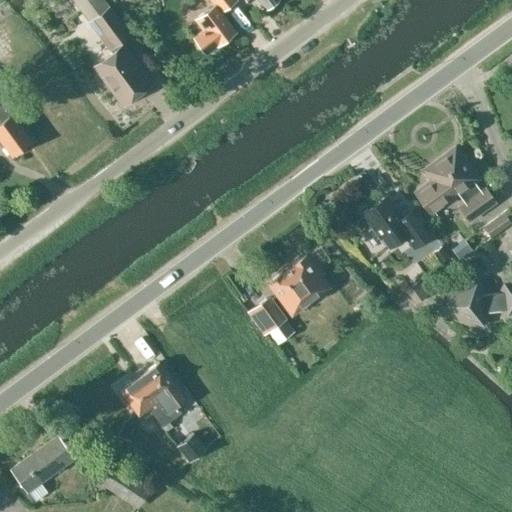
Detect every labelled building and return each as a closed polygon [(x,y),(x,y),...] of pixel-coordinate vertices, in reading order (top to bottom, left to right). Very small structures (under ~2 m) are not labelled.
[(123,104),(150,83),(119,42),(128,34),(102,0),(71,0),(112,53),(94,66),(123,104)] [(220,12),(235,0),(209,0),(213,5),(193,19),(202,29),(193,36),(205,52),(235,30),(220,12)] [(247,0),(249,1),(250,0),(258,0),(265,8),(275,0),(247,0)] [(0,120),(0,121),(0,140),(11,156),(31,140),(12,113),(9,115),(6,109),(12,104),(0,86),(0,120)] [(433,210),(458,193),(465,202),(459,206),(469,220),(495,201),(485,187),(480,191),(474,181),(479,178),(455,145),(423,168),(431,179),(417,188),(433,210)] [(389,246),(404,235),(413,247),(432,233),(414,207),(402,215),(386,194),(362,212),(373,227),(375,226),(389,246)] [(503,211),(482,225),(490,236),(511,222),(503,211)] [(320,243),(306,254),(322,274),(326,271),(335,264),(320,243)] [(441,245),(432,251),(439,262),(448,255),(441,245)] [(281,303),(296,293),(307,285),(321,275),(322,274),(306,254),(266,282),(281,303)] [(326,271),(322,274),(321,275),(323,279),(329,275),(326,271)] [(510,311),(511,310),(511,285),(503,292),(486,293),(485,289),(462,279),(445,291),(447,317),(467,325),(488,310),(505,308),(510,311)] [(418,280),(405,289),(413,301),(426,293),(418,280)] [(317,297),(307,285),(296,293),(305,306),(317,297)] [(267,297),(252,309),(269,331),(284,320),(267,297)] [(178,387),(159,361),(139,375),(158,401),(172,420),(182,413),(169,394),(178,387)] [(158,401),(139,375),(119,389),(139,415),(148,408),(162,427),(172,420),(158,401)] [(192,432),(177,445),(189,460),(205,448),(192,432)] [(57,434),(10,468),(27,493),(75,458),(57,434)] [(207,471),(217,483),(218,485),(231,473),(220,460),(207,471)] [(139,504),(151,487),(110,461),(99,478),(139,504)]
